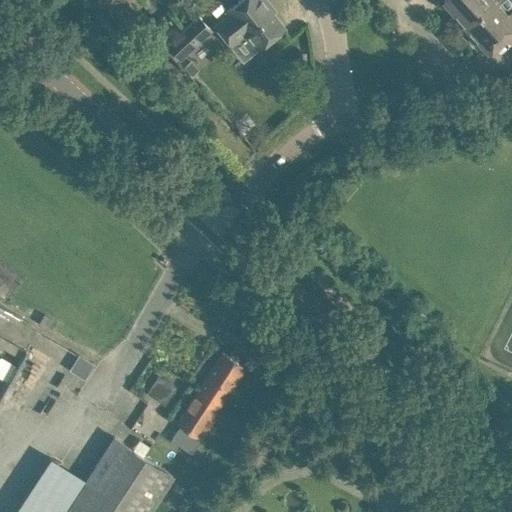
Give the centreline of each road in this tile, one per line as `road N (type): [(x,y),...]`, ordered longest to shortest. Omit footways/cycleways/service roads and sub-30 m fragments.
road 1 (unclassified): [(215,226),(0,27)]
road 2 (unclassified): [(325,329),(511,504)]
road 3 (unclassified): [(215,226),(299,141),(345,122)]
road 4 (unclassified): [(345,122),(511,96)]
road 5 (residential): [(345,122),(325,0)]
